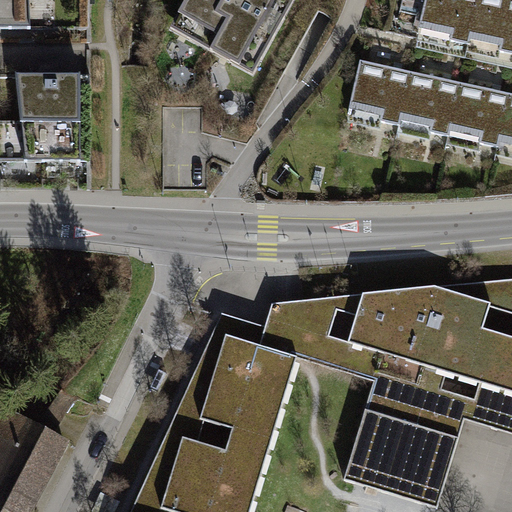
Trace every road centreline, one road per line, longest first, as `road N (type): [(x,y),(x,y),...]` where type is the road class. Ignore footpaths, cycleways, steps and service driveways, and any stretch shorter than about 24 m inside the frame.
road 1 (secondary): [(511,226),(325,238),(200,233)]
road 2 (residential): [(62,511),(200,233)]
road 3 (secondary): [(200,233),(0,220)]
road 4 (residential): [(311,82),(200,233)]
